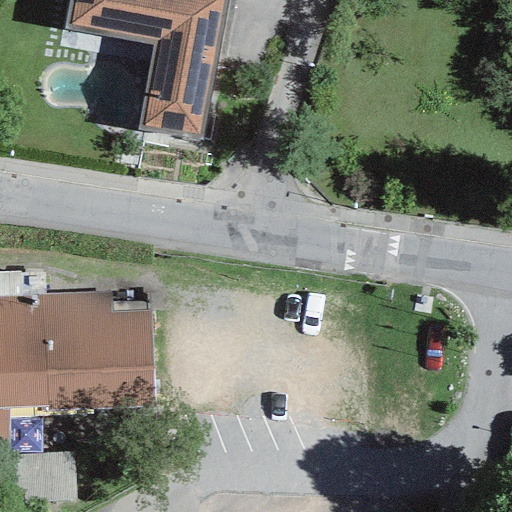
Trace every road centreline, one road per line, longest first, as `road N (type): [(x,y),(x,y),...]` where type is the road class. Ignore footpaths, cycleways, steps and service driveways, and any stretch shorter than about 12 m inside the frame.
road 1 (residential): [(249,237),(506,285)]
road 2 (residential): [(0,207),(249,237)]
road 3 (residential): [(249,237),(315,0)]
road 4 (residential): [(506,285),(486,511)]
